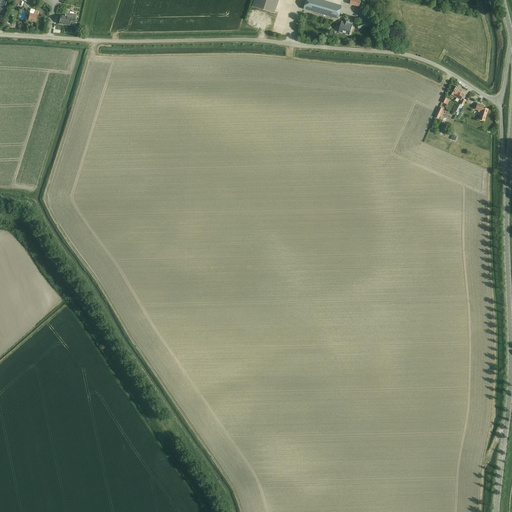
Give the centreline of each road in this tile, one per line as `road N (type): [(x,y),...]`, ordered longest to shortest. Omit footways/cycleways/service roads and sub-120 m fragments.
road 1 (unclassified): [(500,103),(417,57),(377,51),(0,35)]
road 2 (tertiary): [(497,511),(508,312)]
road 3 (tertiary): [(508,312),(508,183)]
